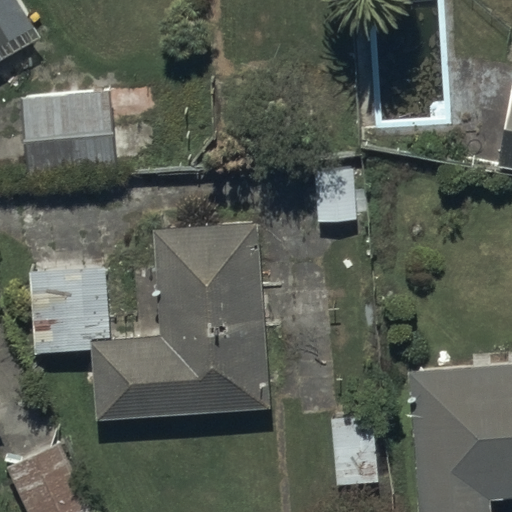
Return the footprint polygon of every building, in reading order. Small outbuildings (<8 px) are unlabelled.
[(25,0),(0,0),(0,57),(45,32),(25,0)] [(156,80),(23,93),(31,176),(193,160),(188,111),(160,114),(156,80)] [(511,93),(500,160),(511,162),(511,93)] [(357,166),(316,167),(317,216),(358,215),(357,166)] [(256,218),(156,226),(163,329),(114,333),(108,259),(33,265),(40,347),(95,343),(100,414),(270,401),(256,218)] [(511,357),(411,365),(420,511),(494,511),(493,493),(511,492),(511,357)] [(374,410),(333,413),(336,483),(378,481),(374,410)] [(101,511),(67,438),(12,464),(34,511),(101,511)]
